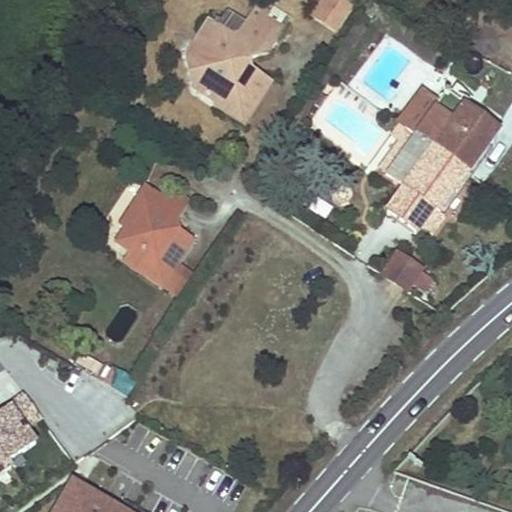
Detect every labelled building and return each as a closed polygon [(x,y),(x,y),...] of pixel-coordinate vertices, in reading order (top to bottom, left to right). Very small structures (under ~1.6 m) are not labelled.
[(351,12),(331,0),(325,0),(321,7),(344,22),(351,12)] [(344,22),(321,7),(310,25),(333,40),(344,22)] [(254,10),(243,26),(250,30),(275,46),(283,33),(288,24),(271,13),(268,18),(254,10)] [(244,75),(243,71),(241,67),(266,60),(275,46),(250,30),(245,37),(231,41),(209,27),(187,63),(205,75),(194,93),(215,107),(214,109),(244,128),(271,85),(251,74),(244,75)] [(491,92),(499,78),(469,57),(459,70),(491,92)] [(205,75),(187,63),(194,93),(205,75)] [(436,107),(426,121),(415,136),(468,174),(498,132),(445,94),(436,107)] [(318,112),(325,102),(318,96),(311,106),(318,112)] [(436,107),(428,101),(411,124),(402,119),(396,128),(412,140),(415,136),(426,121),(436,107)] [(511,107),(500,130),(511,136),(511,107)] [(390,136),(399,142),(379,171),(386,176),(412,140),(396,128),(390,136)] [(447,215),(441,211),(468,174),(415,136),(412,140),(386,176),(385,177),(403,191),(386,215),(415,236),(423,224),(434,232),(447,215)] [(176,231),(172,223),(162,224),(158,221),(168,206),(143,190),(132,206),(139,210),(124,234),(137,241),(129,255),(123,263),(162,288),(192,241),(184,236),(176,231)] [(177,221),(187,203),(174,195),(168,206),(158,221),(162,224),(172,223),(177,221)] [(132,206),(118,229),(124,234),(139,210),(132,206)] [(137,241),(124,234),(117,246),(129,255),(137,241)] [(421,272),(396,256),(382,277),(407,294),(411,288),(417,279),(420,275),(421,272)] [(420,275),(417,279),(411,288),(422,295),(431,282),(420,275)] [(136,385),(106,366),(97,381),(127,399),(136,385)] [(0,417),(0,452),(7,462),(33,443),(24,430),(39,419),(22,395),(7,408),(9,411),(0,417)] [(0,473),(10,466),(8,463),(7,463),(7,462),(0,452),(0,473)] [(97,500),(72,485),(55,511),(118,511),(116,511),(115,511),(104,511),(94,506),(97,500)] [(115,511),(116,511),(97,500),(94,506),(104,511),(115,511)]
